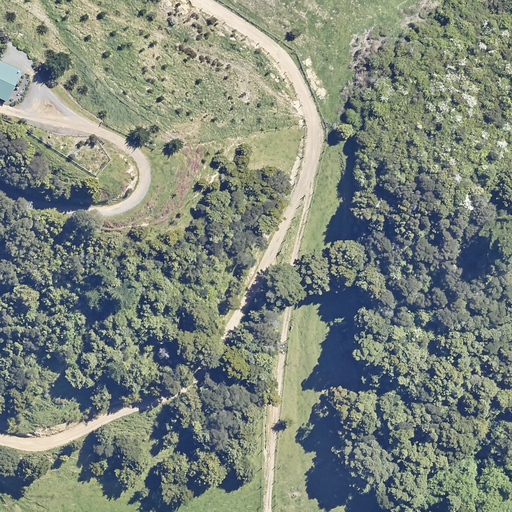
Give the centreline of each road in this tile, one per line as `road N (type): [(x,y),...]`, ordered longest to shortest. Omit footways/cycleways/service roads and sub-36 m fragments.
road 1 (track): [(0,437),(60,442),(119,408),(193,385),(314,160),(317,122),(288,62),(201,0)]
road 2 (track): [(266,511),(305,179)]
road 3 (track): [(0,108),(102,133),(143,162),(136,196),(117,207),(31,202),(0,187)]
